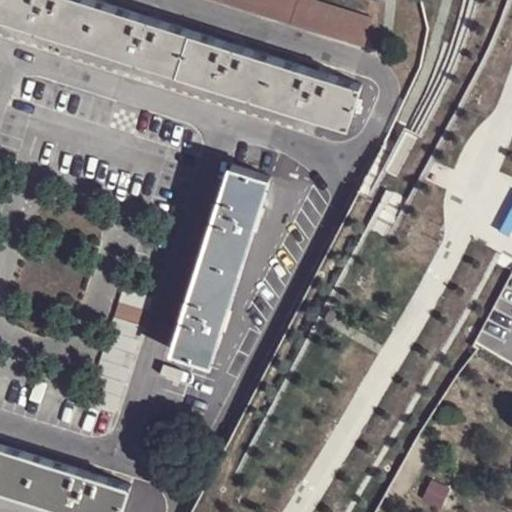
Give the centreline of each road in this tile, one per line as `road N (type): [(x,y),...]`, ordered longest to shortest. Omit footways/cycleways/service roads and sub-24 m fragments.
road 1 (trunk): [(511,32),(257,511)]
road 2 (trunk): [(311,511),(511,124)]
